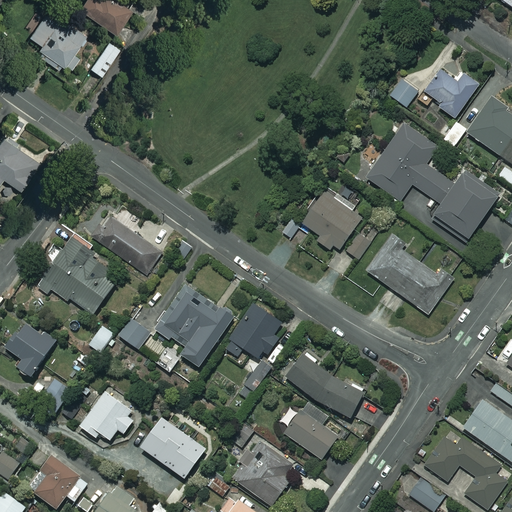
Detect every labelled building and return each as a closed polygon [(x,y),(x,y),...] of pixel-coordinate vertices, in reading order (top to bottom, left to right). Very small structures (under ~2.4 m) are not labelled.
[(129,13),(109,0),(83,0),(78,9),(115,34),(129,13)] [(86,37),(48,10),(28,38),(41,47),(36,54),(67,76),(80,58),(74,54),(86,37)] [(120,51),(108,43),(90,69),(101,77),(120,51)] [(459,82),(442,70),(426,93),(440,104),(438,107),(455,119),(479,85),(465,74),(459,82)] [(417,93),(402,80),(390,95),(406,107),(417,93)] [(507,108),(492,97),(467,133),(511,164),(511,115),(505,111),(507,108)] [(468,129),(458,121),(444,140),(454,148),(468,129)] [(438,146),(405,123),(366,178),(400,201),(412,185),(439,204),(432,214),(468,239),(499,195),(464,171),(455,184),(425,164),(438,146)] [(40,164),(2,138),(0,141),(0,182),(3,179),(20,192),(40,164)] [(511,171),(504,167),(498,178),(511,186),(511,171)] [(363,220),(324,191),(301,222),(320,236),(317,241),(330,250),(334,245),(339,249),(354,228),(356,230),(363,220)] [(162,252),(112,217),(105,228),(101,225),(93,237),(146,274),(162,252)] [(300,225),(291,219),(282,233),(292,238),(300,225)] [(414,248),(392,233),(366,270),(428,315),(454,278),(441,268),(436,274),(409,254),(414,248)] [(370,243),(358,234),(346,251),(358,259),(370,243)] [(99,256),(73,238),(37,287),(48,294),(51,290),(67,302),(69,299),(93,315),(113,288),(100,278),(107,268),(96,260),(99,256)] [(198,367),(233,316),(185,285),(155,330),(170,340),(171,338),(185,347),(180,355),(198,367)] [(282,322),(253,303),(224,348),(238,357),(243,349),(258,358),(263,350),(268,354),(279,338),(274,335),(282,322)] [(149,331),(131,319),(119,335),(136,348),(149,331)] [(42,334),(24,321),(5,347),(22,360),(17,367),(30,376),(57,340),(44,331),(42,334)] [(114,334),(102,326),(90,345),(102,352),(114,334)] [(363,395),(305,354),(287,380),(346,420),(363,395)] [(271,368),(261,361),(245,385),(254,392),(271,368)] [(132,410),(105,391),(80,426),(96,438),(99,433),(110,440),(118,429),(124,434),(134,420),(127,416),(132,410)] [(511,418),(484,398),(463,427),(511,461),(511,418)] [(298,414),(290,408),(281,421),(289,427),(284,433),(321,460),(337,437),(300,411),(298,414)] [(205,449),(162,418),(141,447),(185,478),(205,449)] [(253,438),(243,431),(235,442),(245,449),(253,438)] [(29,443),(20,437),(13,447),(22,453),(29,443)] [(457,446),(446,438),(425,466),(447,481),(459,465),(476,477),(464,494),(486,510),(506,481),(495,473),(500,465),(462,438),(457,446)] [(260,440),(250,454),(245,450),(238,460),(244,464),(233,479),(272,507),(291,480),(304,489),(312,478),(260,440)] [(48,456),(39,449),(27,463),(36,470),(48,456)] [(19,464),(3,453),(0,456),(0,474),(8,480),(19,464)] [(88,483),(52,458),(41,473),(47,477),(33,497),(54,511),(55,511),(66,497),(74,503),(88,483)] [(233,489),(211,474),(205,484),(227,499),(233,489)] [(444,496),(420,479),(410,495),(434,511),(444,496)] [(117,485),(111,493),(109,492),(94,511),(138,511),(132,508),(138,500),(117,485)] [(185,496),(173,489),(164,503),(176,511),(185,496)] [(25,511),(27,510),(4,493),(0,498),(0,511),(25,511)] [(255,511),(231,495),(221,511),(222,511),(255,511)] [(511,511),(511,498),(502,511),(511,511)]
